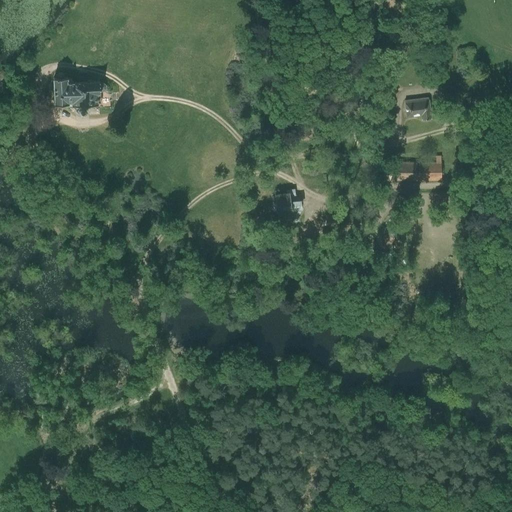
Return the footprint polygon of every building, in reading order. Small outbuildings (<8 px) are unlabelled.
[(471,49),(460,51),(463,75),(474,74),(471,49)] [(318,74),(296,76),(298,92),(320,90),(318,74)] [(68,77),(52,78),(54,104),(69,103),(71,102),(71,105),(76,105),(76,109),(79,112),(84,112),(86,109),(86,105),(86,104),(100,103),(100,91),(103,91),(106,89),(106,85),(103,82),(99,83),(99,81),(71,82),(71,80),(70,78),(68,78),(68,77)] [(428,100),(404,103),(406,116),(420,114),(421,119),(430,118),(428,100)] [(435,162),(396,162),(396,179),(441,180),(440,155),(435,155),(435,162)] [(287,193),(275,194),(278,220),(290,219),(290,222),(298,221),(297,214),(300,211),(299,200),(294,195),(293,189),(287,190),(287,193)] [(390,247),(396,242),(390,236),(385,241),(390,247)] [(390,253),(359,246),(357,252),(389,260),(390,253)]
